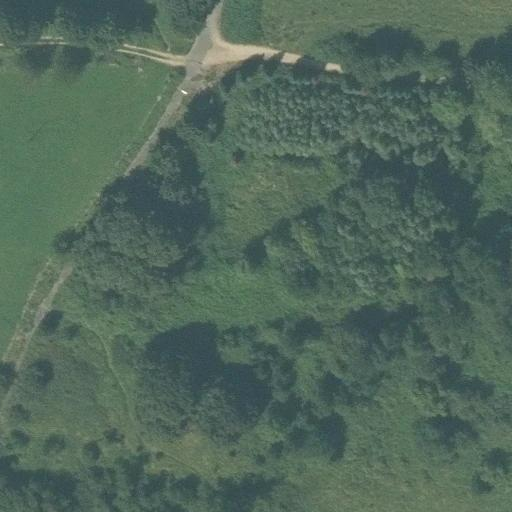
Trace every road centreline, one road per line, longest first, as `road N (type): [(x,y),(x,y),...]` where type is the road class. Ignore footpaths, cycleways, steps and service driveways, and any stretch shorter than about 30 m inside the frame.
road 1 (track): [(0,427),(39,328),(200,62)]
road 2 (track): [(200,62),(511,87)]
road 3 (track): [(200,62),(64,46),(0,48)]
